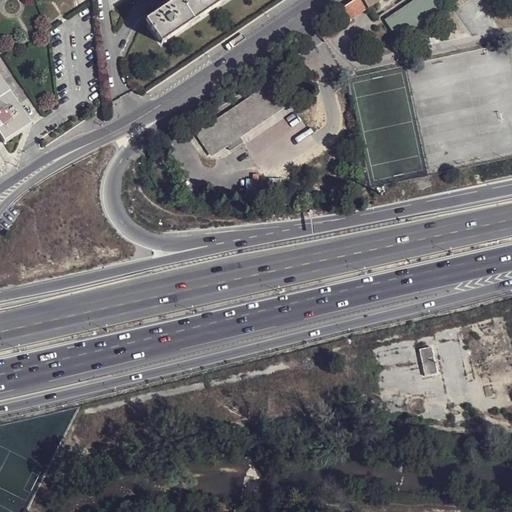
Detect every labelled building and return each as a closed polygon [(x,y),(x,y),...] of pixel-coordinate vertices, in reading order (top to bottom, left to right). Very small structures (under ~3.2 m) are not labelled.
[(229,0),(179,0),(146,22),(162,45),(229,0)] [(367,9),(362,0),(355,0),(341,10),(349,21),(367,9)] [(362,0),(367,9),(381,0),(362,0)] [(444,11),(436,0),(420,0),(388,22),(400,41),(444,11)] [(0,138),(1,140),(27,122),(0,80),(0,138)] [(198,136),(211,156),(225,147),(238,138),(288,104),(275,84),(198,136)] [(27,122),(1,140),(4,145),(30,127),(27,122)] [(238,138),(225,147),(229,153),(242,145),(238,138)] [(423,349),(428,376),(440,373),(434,347),(423,349)]
